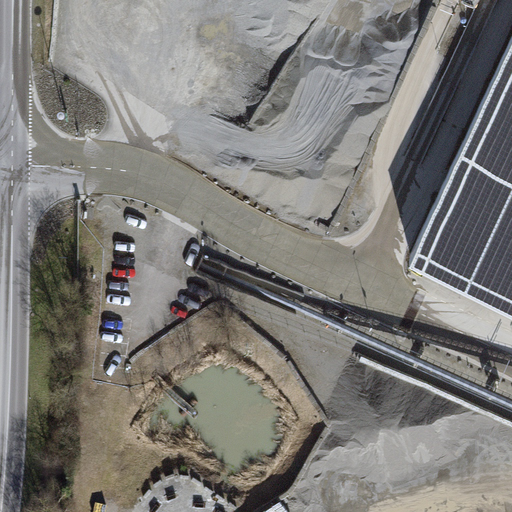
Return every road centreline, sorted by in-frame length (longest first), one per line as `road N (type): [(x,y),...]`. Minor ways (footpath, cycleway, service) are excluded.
road 1 (secondary): [(0,511),(13,0)]
road 2 (unknown): [(395,232),(392,179),(469,0)]
road 3 (unknown): [(395,232),(434,194),(511,22)]
